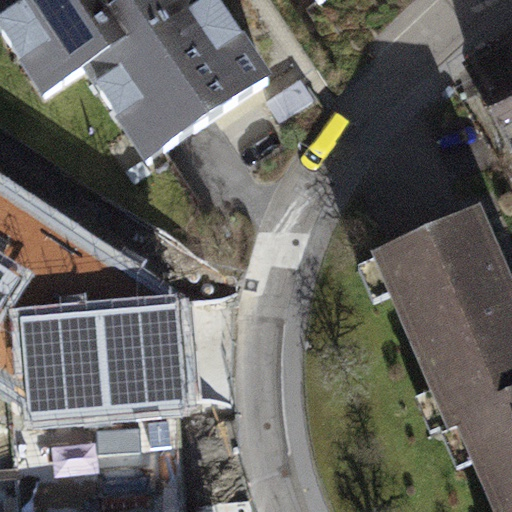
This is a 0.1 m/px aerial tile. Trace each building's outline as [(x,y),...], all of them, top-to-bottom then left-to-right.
[(291,119),(217,0),(176,0),(166,6),(162,0),(9,0),(0,6),(0,61),(47,138),(102,104),(160,199),(291,119)] [(309,0),(327,30),(377,0),(309,0)] [(511,50),(467,72),(511,169),(511,50)] [(193,316),(0,195),(0,311),(141,399),(193,316)] [(511,278),(482,209),(370,257),(372,263),(356,270),(372,307),(387,300),(429,395),(414,401),(430,437),(445,430),(444,427),(511,397),(511,278)] [(511,511),(511,397),(444,427),(445,430),(447,435),(441,437),(457,473),(470,467),(490,511),(511,511)] [(42,511),(0,425),(0,511),(42,511)]
